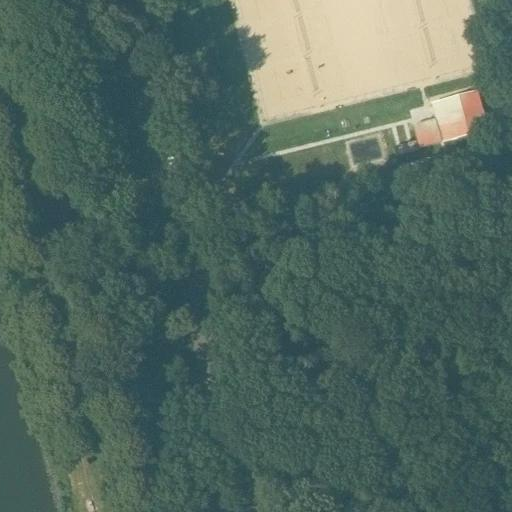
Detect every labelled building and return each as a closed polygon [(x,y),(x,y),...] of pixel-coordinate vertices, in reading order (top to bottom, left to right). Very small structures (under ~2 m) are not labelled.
[(436,121),(413,127),(420,150),(488,132),(478,94),(432,106),(436,121)] [(506,123),(511,121),(511,107),(509,97),(500,100),(506,123)] [(416,143),(393,149),(395,158),(419,152),(416,143)] [(478,147),(431,159),(433,168),(480,156),(478,147)] [(430,159),(399,167),(401,176),(432,168),(430,159)]
